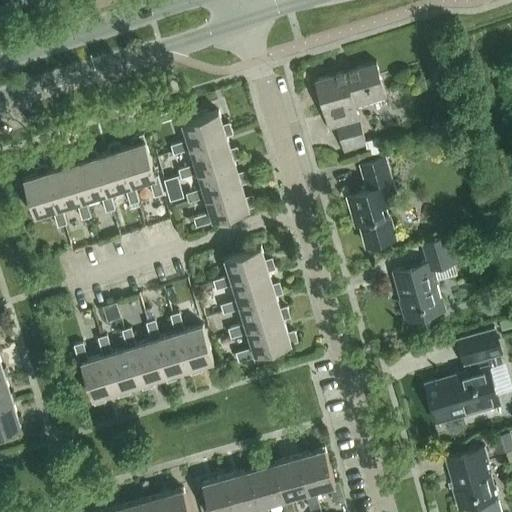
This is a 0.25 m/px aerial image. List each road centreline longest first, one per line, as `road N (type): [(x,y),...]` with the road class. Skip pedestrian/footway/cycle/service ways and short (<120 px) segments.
road 1 (residential): [(386,511),(245,20)]
road 2 (tertiary): [(0,97),(245,20)]
road 3 (tertiary): [(195,0),(0,62)]
